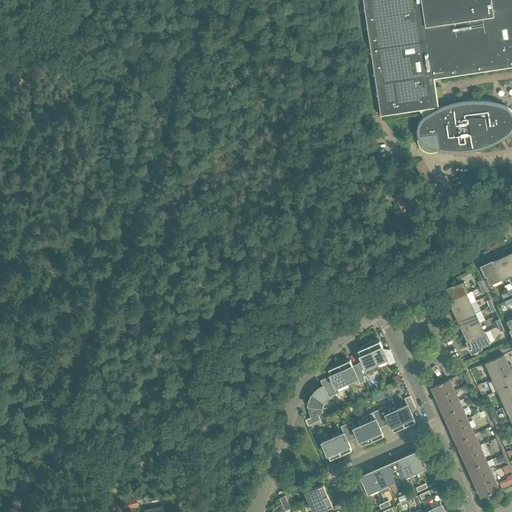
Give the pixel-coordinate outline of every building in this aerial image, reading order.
[(511,0),(363,0),(381,115),(420,110),(425,117),(422,121),(421,121),(419,125),(419,126),(418,130),(419,135),(421,139),(422,140),(424,143),(429,145),(434,147),(440,148),(444,149),(449,149),(454,150),(459,150),(465,149),(470,149),(475,148),(480,147),(484,145),(489,144),(494,142),(499,139),(503,136),(508,134),(511,131),(511,130),(511,128),(511,112),(511,111),(508,108),(507,108),(503,106),(499,104),(493,103),(489,102),(484,102),(478,101),(473,101),(468,102),(462,102),(458,103),(453,104),(448,106),(443,108),(439,109),(438,107),(439,107),(435,78),(511,66),(511,0)] [(392,173),(400,186),(415,176),(406,162),(396,169),(397,170),(392,173)] [(420,181),(411,187),(417,198),(427,192),(420,181)] [(403,212),(417,203),(407,188),(394,196),(403,212)] [(511,253),(503,258),(511,274),(511,273),(511,253)] [(501,278),(511,274),(503,258),(493,262),(501,278)] [(502,280),(501,278),(493,262),(483,267),(491,285),(502,280)] [(466,293),(466,294),(468,293),(463,282),(445,291),(450,301),(466,293)] [(454,311),(471,303),(466,294),(466,293),(450,301),(454,311)] [(471,303),(454,311),(459,320),(475,313),(471,303)] [(463,330),(480,323),(475,313),(459,320),(463,330)] [(480,323),(463,330),(468,340),(484,333),(484,332),(480,323)] [(484,333),(468,340),(472,350),(491,342),(486,331),(484,332),(484,333)] [(368,343),(377,363),(387,358),(390,365),(396,362),(390,350),(385,352),(380,341),(378,342),(377,341),(375,341),(373,342),(371,342),(369,343),(368,343)] [(360,369),(364,376),(369,374),(366,367),(377,363),(368,343),(366,344),(363,346),(362,347),(360,348),(360,349),(358,350),(363,361),(358,364),(360,369)] [(498,390),(511,383),(511,372),(511,371),(511,370),(511,366),(511,364),(509,365),(504,354),(496,358),(496,357),(493,358),(493,359),(486,362),(498,390)] [(338,362),(347,382),(357,377),(360,384),(366,381),(364,376),(360,369),(355,371),(350,360),(348,361),(348,360),(345,360),(343,361),(341,361),(339,362),(338,362)] [(331,382),(328,383),(334,395),(340,393),(337,386),(347,382),(338,362),(336,364),(334,365),(332,366),(330,367),(331,368),(329,369),(333,380),(331,382)] [(471,383),(466,372),(462,374),(467,385),(471,383)] [(392,377),(395,385),(402,382),(399,374),(392,377)] [(310,416),(311,417),(323,412),(322,411),(322,409),(322,407),(322,406),(323,404),(323,403),(324,402),(325,400),(326,400),(327,398),(329,398),(334,395),(328,383),(326,378),(321,381),(323,386),(321,387),(319,388),(318,389),(316,391),(315,392),(313,394),(312,396),(311,397),(311,399),(310,401),(309,403),(309,405),(309,407),(309,409),(309,411),(310,414),(310,416)] [(444,415),(462,407),(450,379),(442,383),(442,382),(439,383),(439,384),(432,387),(437,398),(435,399),(436,402),(437,405),(439,404),(444,415)] [(511,417),(511,416),(511,383),(498,390),(511,417)] [(397,409),(406,429),(408,427),(414,423),(413,423),(415,422),(411,411),(416,408),(410,396),(405,398),(407,405),(397,409)] [(397,409),(394,403),(378,410),(384,422),(389,420),(394,431),(396,430),(397,431),(403,430),(406,429),(397,409)] [(495,411),(493,405),(487,407),(494,424),(501,421),(496,410),(495,411)] [(457,442),(474,434),(462,407),(444,415),(449,425),(447,426),(449,432),(452,431),(457,442)] [(374,443),(377,441),(382,438),(381,437),(384,436),(379,425),(384,422),(378,410),(363,417),(365,423),(374,443)] [(323,412),(311,417),(305,420),(308,426),(321,420),(325,418),(323,413),(323,412)] [(374,443),(365,423),(355,428),(352,421),(347,424),(352,436),(357,434),(362,445),(364,444),(365,445),(371,444),(374,443)] [(347,439),(352,436),(347,424),(341,426),(344,433),(333,437),(342,457),(345,455),(350,452),(350,451),(352,450),(347,439)] [(469,469),(487,461),(474,434),(457,442),(461,453),(459,454),(462,459),(464,458),(469,469)] [(339,458),(342,457),(333,437),(323,442),(330,459),(333,458),(333,459),(339,458)] [(177,450),(171,440),(154,449),(159,459),(177,450)] [(408,455),(416,472),(425,468),(419,453),(414,455),(413,453),(408,455)] [(506,460),(503,454),(497,457),(500,463),(506,460)] [(406,476),(416,472),(408,455),(403,458),(404,459),(400,461),(406,476)] [(406,476),(400,461),(396,463),(395,461),(390,464),(397,480),(399,485),(408,481),(406,476)] [(487,461),(469,469),(474,480),(471,481),(474,487),(476,486),(481,497),(489,493),(489,494),(492,493),(492,492),(499,489),(487,461)] [(388,485),(397,480),(390,464),(384,466),(385,468),(381,469),(388,485)] [(388,485),(381,469),(377,471),(376,470),(371,472),(378,489),(380,494),(390,490),(388,485)] [(369,493),(378,489),(371,472),(366,474),(366,476),(362,478),(365,484),(361,486),(360,484),(359,485),(367,501),(369,499),(371,498),(371,496),(369,493)] [(311,503),(330,494),(329,492),(325,486),(325,487),(324,485),(306,492),(311,503)] [(322,511),(333,506),(332,504),(333,503),(332,497),(330,494),(311,503),(315,511),(322,511)] [(285,511),(286,511),(291,509),(285,496),(280,498),(282,504),(285,511)] [(123,501),(119,502),(121,511),(123,510),(137,507),(135,499),(123,501)]
